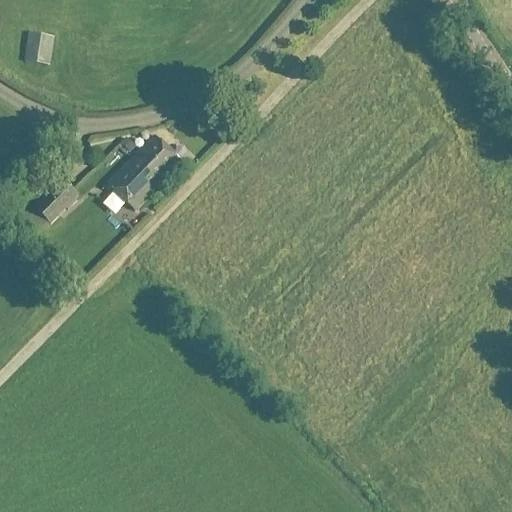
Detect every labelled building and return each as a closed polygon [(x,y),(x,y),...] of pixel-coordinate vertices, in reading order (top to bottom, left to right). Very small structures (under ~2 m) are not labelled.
[(46,66),(51,38),(31,34),(26,63),(46,66)] [(154,136),(133,158),(160,185),(182,163),(154,136)] [(126,138),(121,144),(130,153),(136,147),(126,138)] [(134,212),(160,185),(133,158),(107,185),(134,212)] [(23,239),(70,190),(62,182),(15,231),(23,239)] [(78,198),(70,190),(23,239),(31,246),(50,226),(51,227),(78,198)]
